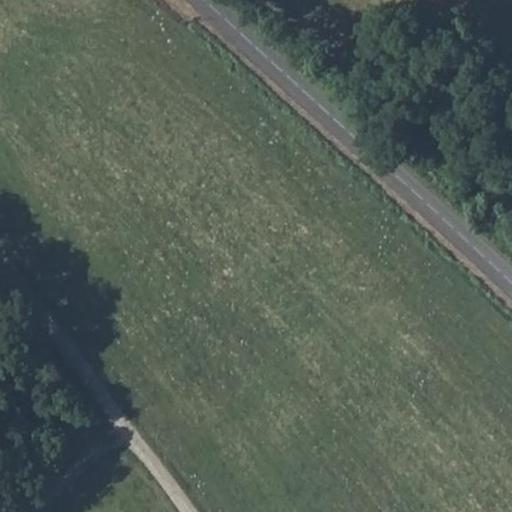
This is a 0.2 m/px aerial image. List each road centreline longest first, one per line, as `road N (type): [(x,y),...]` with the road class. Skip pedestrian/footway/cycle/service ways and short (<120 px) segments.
road 1 (tertiary): [(511,284),(203,0)]
road 2 (track): [(188,511),(0,265)]
